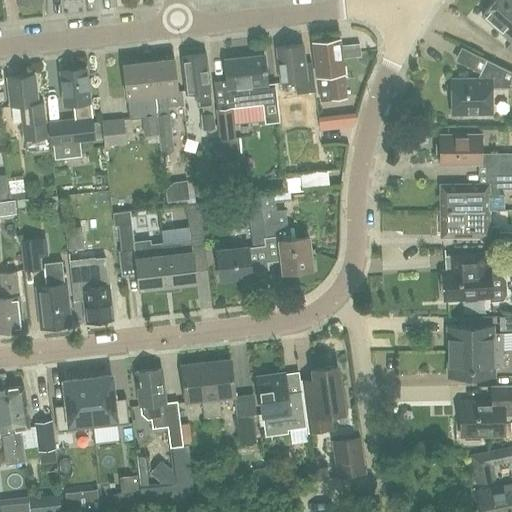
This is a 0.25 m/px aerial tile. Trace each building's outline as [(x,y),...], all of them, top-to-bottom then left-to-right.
[(511,0),(496,0),(483,15),(511,40),(511,0)] [(340,45),(339,39),(314,41),(319,88),(328,87),(330,98),(345,96),(341,58),(340,45)] [(281,83),(295,81),(297,94),(315,92),(311,62),(304,63),(302,43),(277,47),(281,83)] [(359,43),(340,45),(341,58),(361,56),(359,43)] [(215,127),(206,54),(182,57),(187,94),(197,93),(198,107),(203,107),(204,114),(202,114),(204,129),(215,127)] [(267,85),(264,54),(224,57),(228,94),(240,107),(277,103),(275,84),(267,85)] [(150,61),(160,134),(162,151),(174,150),(170,113),(169,113),(168,105),(167,93),(178,92),(174,58),(150,61)] [(511,88),(511,72),(487,60),(476,81),(452,81),(452,112),(475,112),(475,115),(492,115),(491,88),(511,88)] [(160,134),(150,61),(124,64),(128,97),(141,96),(143,116),(142,116),(144,136),(160,134)] [(48,121),(51,146),(95,140),(93,125),(93,124),(87,68),(61,71),(64,104),(75,103),(77,118),(48,121)] [(51,146),(48,121),(46,122),(43,102),(37,102),(34,75),(8,78),(12,109),(21,108),(22,124),(21,124),(23,140),(48,137),(49,146),(51,146)] [(222,150),(221,150),(222,161),(243,158),(241,138),(235,138),(231,108),(216,110),(220,140),(221,140),(222,150)] [(101,122),(103,146),(126,144),(124,120),(101,122)] [(326,128),(326,136),(353,134),(352,126),(326,128)] [(505,174),(511,173),(511,152),(481,153),(481,134),(440,134),(440,165),(481,164),(481,174),(494,174),(505,174)] [(494,184),(494,188),(511,187),(511,173),(505,174),(494,174),(494,184)] [(0,199),(9,198),(6,174),(0,174),(0,199)] [(22,176),(8,178),(10,200),(25,199),(22,176)] [(494,188),(494,184),(440,185),(440,210),(488,209),(504,209),(504,197),(501,193),(494,193),(494,188)] [(197,199),(205,198),(204,185),(196,186),(197,199)] [(260,197),(265,241),(278,241),(282,271),(312,268),(308,236),(291,238),(290,228),(287,228),(285,210),(275,211),(273,194),(259,196),(260,197)] [(265,241),(260,197),(246,199),(252,245),(264,244),(263,242),(265,241)] [(167,286),(197,282),(192,242),(204,240),(200,203),(186,205),(190,240),(162,244),(167,286)] [(489,227),(488,209),(440,210),(441,237),(494,236),(494,232),(494,227),(489,227)] [(140,289),(167,286),(162,244),(162,243),(134,246),(130,211),(112,213),(114,226),(118,225),(121,251),(135,249),(140,289)] [(84,255),(81,226),(64,228),(68,257),(84,255)] [(511,231),(494,232),(494,236),(499,236),(499,246),(511,245),(511,231)] [(26,269),(40,267),(38,255),(46,254),(45,238),(22,241),(26,269)] [(252,276),(249,245),(218,249),(221,279),(252,276)] [(444,299),(488,297),(489,302),(502,301),(507,294),(505,280),(501,274),(495,274),(494,254),(449,255),(450,272),(443,272),(444,299)] [(95,263),(70,266),(74,300),(85,299),(87,321),(113,318),(109,284),(107,285),(107,282),(109,282),(106,256),(95,258),(95,263)] [(65,283),(62,260),(44,262),(47,290),(38,291),(42,327),(70,324),(65,283)] [(0,330),(23,328),(17,271),(1,272),(4,296),(0,296),(0,330)] [(449,351),(503,350),(503,333),(493,333),(492,326),(448,327),(449,351)] [(503,350),(449,351),(449,375),(493,374),(493,367),(503,366),(503,350)] [(221,415),(218,397),(235,395),(231,359),(182,365),(186,401),(201,399),(203,418),(221,415)] [(329,414),(344,411),(343,409),(347,408),(344,387),(340,388),(337,366),(312,369),(314,380),(301,381),(308,431),(331,427),(329,414)] [(171,448),(183,446),(177,401),(166,402),(162,368),(136,371),(139,406),(141,406),(142,413),(148,419),(151,419),(152,428),(167,426),(169,448),(171,448)] [(290,429),(291,437),(307,435),(306,427),(302,399),(289,401),(285,373),(257,377),(263,416),(286,412),(289,430),(290,429)] [(126,398),(114,399),(111,375),(88,378),(93,427),(129,423),(126,398)] [(93,427),(88,378),(64,381),(66,405),(54,406),(57,432),(93,427)] [(511,409),(511,384),(492,385),(492,400),(460,401),(461,435),(503,434),(503,409),(511,409)] [(25,462),(21,428),(29,427),(23,386),(5,389),(16,463),(25,462)] [(0,431),(5,464),(16,463),(5,389),(0,389),(0,431)] [(256,443),(253,415),(256,414),(254,394),(234,396),(236,417),(235,417),(239,445),(256,443)] [(37,451),(55,449),(51,421),(34,423),(37,451)] [(339,476),(364,473),(359,438),(334,441),(339,476)] [(150,487),(143,488),(145,503),(193,498),(187,446),(183,446),(171,448),(174,472),(175,477),(167,486),(164,486),(150,487)] [(511,447),(471,456),(476,483),(493,479),(490,463),(511,458),(511,447)] [(479,511),(511,511),(511,483),(476,491),(479,511)] [(89,489),(91,510),(100,509),(98,488),(89,489)] [(67,511),(69,511),(76,511),(74,491),(65,492),(67,511)] [(139,503),(138,491),(114,494),(115,506),(139,503)] [(63,511),(61,495),(28,498),(29,511),(63,511)]
